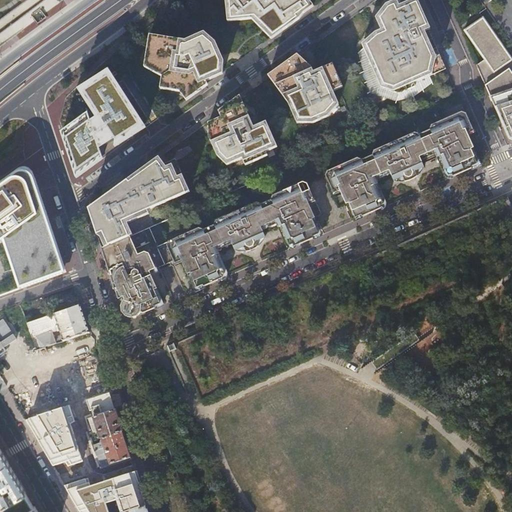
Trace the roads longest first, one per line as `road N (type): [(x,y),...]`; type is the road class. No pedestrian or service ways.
road 1 (residential): [(112,347),(506,173)]
road 2 (residential): [(350,0),(65,205)]
road 3 (residential): [(506,173),(435,0)]
road 4 (residential): [(112,347),(166,511)]
road 5 (primary): [(0,90),(120,0)]
road 6 (primary): [(29,96),(144,0)]
road 7 (residential): [(65,205),(112,347)]
